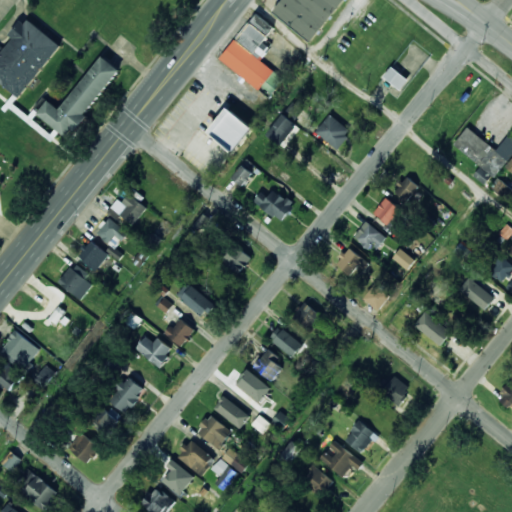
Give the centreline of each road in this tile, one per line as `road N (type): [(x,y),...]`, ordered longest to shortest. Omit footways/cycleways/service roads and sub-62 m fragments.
road 1 (residential): [(93,511),(508,0)]
road 2 (residential): [(511,439),(131,126)]
road 3 (primary): [(0,288),(233,0)]
road 4 (residential): [(511,330),(365,511)]
road 5 (residential): [(0,415),(117,511)]
road 6 (residential): [(511,83),(411,0)]
